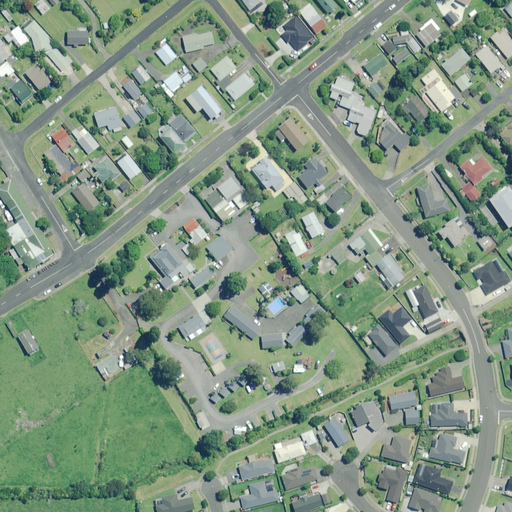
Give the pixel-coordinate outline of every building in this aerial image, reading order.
[(49,9),(42,0),(39,0),(34,4),(42,14),(49,9)] [(262,1),(261,0),(242,0),(250,9),(262,1)] [(317,0),(328,13),(336,6),(331,0),(317,0)] [(326,26),(309,3),(299,11),(316,34),(326,26)] [(13,19),(4,6),(0,9),(9,22),(13,19)] [(459,20),(452,10),(444,17),(451,26),(459,20)] [(52,49),(49,36),(35,21),(25,30),(34,41),(36,53),(52,49)] [(435,23),(432,25),(431,23),(430,21),(420,28),(422,30),(415,35),(426,48),(441,35),(437,31),(440,29),(435,23)] [(27,39),(19,27),(4,37),(8,42),(13,39),(17,46),(27,39)] [(89,45),(89,28),(77,28),(77,31),(69,31),(68,44),(89,45)] [(511,55),(511,41),(502,29),(492,38),(508,58),(511,55)] [(409,35),(409,30),(401,31),(402,36),(392,37),(393,45),(408,43),(415,53),(421,49),(413,38),(410,40),(409,35)] [(215,43),(212,32),(197,35),(196,33),(182,37),(186,52),(204,48),(203,46),(215,43)] [(396,50),(389,41),(383,45),(390,54),(396,50)] [(0,62),(9,57),(0,42),(0,62)] [(177,56),(167,44),(156,52),(166,65),(177,56)] [(501,65),(486,46),(475,54),(491,73),(501,65)] [(63,71),(73,61),(66,54),(63,56),(56,48),(49,55),(63,71)] [(471,58),(462,48),(442,65),(450,76),(471,58)] [(397,65),(410,55),(406,49),(392,59),(397,65)] [(388,64),(380,54),(365,66),(375,79),(380,75),(378,72),(388,64)] [(15,55),(0,66),(0,75),(1,77),(6,73),(8,76),(15,71),(9,65),(17,58),(15,55)] [(228,74),(237,67),(227,56),(211,69),(219,79),(216,80),(224,92),(227,90),(235,100),(255,84),(246,72),(234,82),(228,74)] [(174,66),(176,68),(181,64),(180,62),(182,60),(179,57),(170,65),(172,68),(174,66)] [(208,65),(201,57),(192,64),(199,72),(208,65)] [(43,90),(49,86),(48,84),(51,82),(37,64),(26,73),(40,91),(42,89),(43,90)] [(150,78),(142,66),(132,73),(141,85),(150,78)] [(165,91),(169,96),(171,98),(175,95),(173,92),(180,86),(180,85),(184,82),(175,72),(160,85),(165,91)] [(192,77),(189,73),(182,79),(185,83),(192,77)] [(473,84),(465,73),(455,81),(462,91),(473,84)] [(449,90),(439,76),(428,85),(430,88),(427,91),(442,111),(452,103),(451,101),(454,98),(456,101),(462,96),(454,86),(449,90)] [(355,83),(337,77),(334,84),(332,83),(330,90),(332,91),(329,97),(337,100),(339,94),(342,95),(339,104),(351,109),(347,119),(360,124),(357,132),(367,136),(376,111),(362,106),(365,96),(358,94),(358,95),(351,93),(355,83)] [(35,95),(21,79),(10,88),(18,97),(17,99),(22,105),(35,95)] [(143,93),(132,79),(124,85),(135,99),(143,93)] [(376,82),(367,88),(375,98),(384,92),(376,82)] [(224,112),(202,85),(184,99),(197,114),(202,109),(212,122),(224,112)] [(430,114),(417,96),(402,107),(407,114),(411,111),(419,122),(430,114)] [(153,112),(147,104),(138,110),(144,118),(153,112)] [(122,130),(116,107),(95,113),(99,128),(108,125),(109,130),(114,129),(114,132),(122,130)] [(141,120),(134,110),(124,118),(131,127),(141,120)] [(156,118),(153,114),(147,118),(150,122),(156,118)] [(169,123),(184,142),(197,132),(188,121),(187,122),(180,114),(169,123)] [(280,129),(275,133),(282,141),(286,137),(297,150),(309,140),(291,117),(279,127),(280,129)] [(403,135),(390,122),(384,127),(391,133),(381,143),(388,150),(394,144),(402,151),(413,140),(406,132),(403,135)] [(184,142),(169,123),(168,124),(169,125),(162,130),(164,132),(160,136),(175,154),(186,145),(184,142)] [(511,124),(503,132),(506,136),(503,139),(509,146),(510,144),(511,146),(511,124)] [(56,144),(63,153),(76,144),(64,128),(51,137),(56,144)] [(84,129),(79,133),(76,129),(72,133),(78,140),(77,140),(89,154),(99,145),(84,129)] [(134,145),(127,136),(122,139),(129,148),(134,145)] [(63,153),(56,144),(44,153),(61,175),(60,176),(64,182),(65,181),(66,182),(84,169),(76,159),(71,163),(63,153)] [(141,171),(128,154),(117,162),(131,179),(141,171)] [(285,179),(267,157),(252,169),(268,188),(272,185),(277,191),(284,185),(282,182),(285,179)] [(319,162),(315,157),(305,166),(308,170),(298,177),(308,189),(316,183),(318,187),(323,183),(320,179),(328,174),(323,168),(327,166),(322,160),(319,162)] [(120,174),(107,158),(95,167),(99,172),(97,174),(103,182),(110,177),(112,180),(120,174)] [(492,169),(483,158),(476,164),(471,158),(461,166),(475,185),(483,179),(482,177),(492,169)] [(90,176),(85,170),(77,176),(82,182),(90,176)] [(241,188),(231,177),(218,187),(227,199),(241,188)] [(56,254),(11,179),(0,185),(0,195),(17,223),(11,227),(9,225),(8,226),(0,212),(0,223),(15,248),(10,251),(19,266),(24,263),(28,270),(56,254)] [(308,199),(294,182),(283,191),(289,198),(293,195),(300,205),(308,199)] [(84,183),(72,193),(88,213),(101,203),(84,183)] [(480,196),(470,183),(459,191),(463,197),(466,194),(472,202),(480,196)] [(436,202),(430,185),(417,189),(426,218),(450,211),(447,199),(436,202)] [(511,191),(508,185),(488,199),(508,228),(511,226),(511,227),(511,191)] [(325,203),(335,212),(351,196),(341,187),(325,203)] [(224,200),(215,190),(204,199),(224,222),(236,212),(225,199),(224,200)] [(251,200),(243,190),(233,199),(241,209),(251,200)] [(321,191),(314,197),(318,202),(325,197),(321,191)] [(262,203),(259,200),(250,207),(256,214),(260,211),(257,207),(262,203)] [(314,212),(301,218),(312,238),(324,231),(314,212)] [(194,217),(183,226),(197,243),(208,234),(194,217)] [(460,220),(459,221),(456,224),(453,219),(438,231),(444,239),(447,237),(455,247),(462,241),(461,240),(469,233),(463,226),(460,229),(459,227),(463,224),(460,220)] [(296,229),(285,235),(295,257),(307,251),(296,229)] [(376,251),(383,245),(371,229),(351,244),(358,254),(365,249),(368,252),(364,255),(370,262),(367,264),(371,269),(377,264),(388,278),(384,281),(390,289),(404,277),(400,272),(402,270),(389,254),(383,259),(376,251)] [(280,231),(273,234),(276,239),(282,236),(280,231)] [(221,235),(207,247),(218,261),(233,249),(221,235)] [(493,244),(486,235),(477,242),(484,250),(493,244)] [(276,246),(273,241),(263,247),(267,252),(276,246)] [(160,281),(166,289),(189,270),(167,243),(149,257),(166,277),(160,281)] [(348,259),(344,253),(346,252),(341,246),(331,254),(335,259),(339,265),(348,259)] [(208,266),(190,280),(196,288),(215,274),(208,266)] [(303,281),(290,291),(301,303),(310,296),(304,289),(307,286),(303,281)] [(274,290),(267,282),(259,288),(266,297),(274,290)] [(306,314),(307,316),(303,321),(310,327),(326,311),(318,304),(314,309),(312,308),(306,314)] [(262,329),(233,305),(224,316),(252,340),(262,329)] [(200,313),(178,327),(186,338),(207,324),(200,313)] [(28,327),(23,319),(20,321),(24,329),(28,327)] [(75,326),(70,320),(67,322),(72,328),(75,326)] [(289,333),(291,334),(286,340),(294,347),(309,330),(301,323),(297,328),(295,326),(289,333)] [(398,347),(379,324),(368,334),(387,356),(398,347)] [(509,340),(502,341),(506,358),(511,356),(511,327),(507,329),(509,340)] [(29,330),(18,336),(28,354),(39,348),(29,330)] [(283,346),(282,333),(262,335),(263,348),(283,346)] [(107,347),(97,352),(100,358),(110,352),(107,347)] [(107,375),(120,367),(112,355),(96,365),(106,382),(109,380),(107,375)] [(226,370),(221,361),(212,367),(217,375),(226,370)] [(286,370),(284,361),(273,365),(275,373),(286,370)] [(451,378),(449,366),(440,368),(441,371),(436,372),(437,376),(432,377),(434,383),(428,384),(431,396),(465,388),(462,375),(451,378)] [(242,376),(238,381),(244,386),(248,380),(242,376)] [(233,381),(228,387),(235,392),(239,386),(233,381)] [(230,392),(223,387),(219,392),(225,397),(230,392)] [(247,398),(241,390),(237,392),(243,400),(247,398)] [(414,391),(389,396),(392,409),(417,404),(414,391)] [(221,398),(214,393),(210,398),(217,403),(221,398)] [(357,410),(351,413),(358,427),(369,421),(369,423),(368,424),(375,430),(383,421),(373,401),(368,404),(367,402),(356,407),(357,410)] [(466,414),(456,414),(456,412),(454,412),(454,402),(441,402),(441,410),(437,410),(437,414),(431,414),(431,426),(466,425),(466,414)] [(418,410),(405,410),(406,424),(418,424),(418,410)] [(334,419),(324,425),(338,447),(349,440),(339,424),(337,425),(334,419)] [(458,438),(441,434),(438,449),(431,448),(429,457),(464,465),(467,452),(456,450),(458,438)] [(391,445),(384,444),(381,456),(408,463),(410,453),(409,453),(412,440),(393,436),(391,445)] [(278,463),(306,454),(301,441),(273,450),(278,463)] [(275,472),(272,459),(263,461),(263,460),(239,466),(243,480),(275,472)] [(421,476),(416,474),(413,483),(449,495),(454,482),(439,477),(441,471),(425,466),(421,476)] [(319,479),(315,468),(303,472),(302,467),(287,471),(288,474),(283,475),(287,490),(319,479)] [(386,499),(397,503),(407,471),(395,468),(394,472),(383,469),(382,474),(380,473),(378,481),(379,481),(377,487),(388,490),(389,486),(390,486),(386,499)] [(268,492),(265,481),(250,485),(252,495),(241,497),(244,509),(280,500),(277,490),(268,492)] [(439,496),(416,487),(408,508),(418,511),(440,511),(444,503),(438,500),(439,496)] [(299,500),(292,502),(294,511),(304,511),(323,506),(319,493),(308,496),(307,495),(298,498),(299,500)] [(321,495),(324,505),(332,502),(329,493),(321,495)] [(179,501),(177,494),(162,497),(163,504),(157,506),(158,511),(183,511),(195,509),(193,498),(179,501)]
